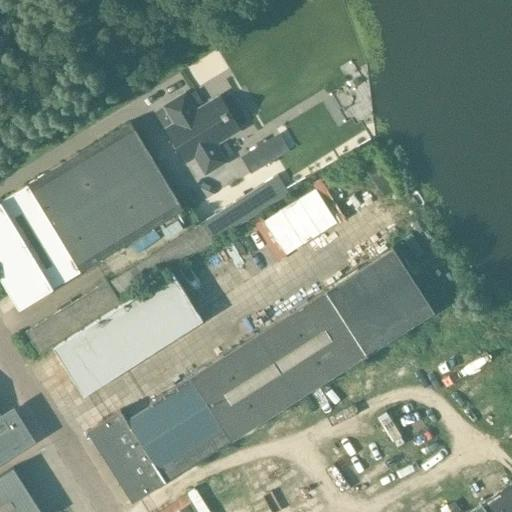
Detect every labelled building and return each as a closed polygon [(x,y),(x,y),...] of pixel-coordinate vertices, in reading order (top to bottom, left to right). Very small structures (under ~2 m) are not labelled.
[(167,128),(187,160),(195,155),(206,172),(225,160),(214,143),(239,128),(219,96),(195,111),(184,93),(165,105),(175,123),(167,128)] [(53,287),(80,271),(183,208),(130,121),(0,200),(0,277),(19,308),(53,287)] [(288,150),(279,135),(241,158),(251,173),(288,150)] [(196,227),(208,246),(290,194),(277,174),(196,227)] [(196,227),(110,283),(108,280),(26,331),(40,353),(121,302),(208,246),(196,227)] [(138,497),(366,353),(434,311),(392,246),(326,288),(189,375),(191,378),(127,419),(120,408),(103,418),(107,424),(96,430),(138,497)] [(172,271),(53,347),(84,392),(203,319),(172,271)] [(41,511),(13,466),(0,474),(0,511),(41,511)] [(511,511),(511,483),(466,511),(511,511)] [(210,511),(196,487),(152,511),(210,511)]
